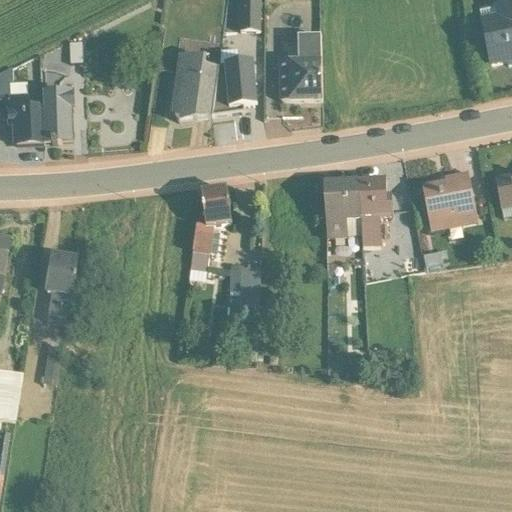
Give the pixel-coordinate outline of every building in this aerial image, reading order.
[(240,4),(239,36),(259,36),(260,4),(240,4)] [(489,69),(507,66),(507,70),(511,68),(511,6),(493,10),(495,20),(480,23),(489,69)] [(279,67),(282,106),(322,106),(320,42),(298,42),(298,64),(287,64),(287,66),(279,67)] [(211,121),(243,117),(243,111),(253,110),(249,67),(239,68),(237,54),(221,55),(219,70),(218,73),(211,121)] [(176,125),(178,126),(181,125),(211,121),(218,73),(206,71),(207,63),(178,59),(170,121),(175,122),(176,125)] [(16,150),(43,148),(41,111),(30,111),(30,100),(28,99),(26,63),(0,75),(0,101),(4,101),(5,102),(8,102),(10,130),(15,130),(16,150)] [(41,114),(43,148),(52,148),(52,149),(56,149),(58,147),(72,147),(73,116),(75,116),(74,97),(43,98),(43,114),(41,114)] [(422,190),(430,237),(477,228),(468,177),(444,181),(444,185),(422,190)] [(502,223),(511,221),(511,179),(495,183),(502,223)] [(387,200),(386,184),(358,186),(362,253),(382,252),(381,237),(382,237),(381,223),(393,223),(391,200),(387,200)] [(323,188),(327,244),(347,243),(347,242),(361,241),(358,186),(323,188)] [(190,274),(206,276),(209,258),(210,258),(216,259),(219,233),(213,232),(231,229),(226,194),(201,197),(205,230),(196,230),(190,274)] [(446,256),(423,260),(425,271),(448,267),(446,256)] [(75,264),(49,260),(42,298),(48,299),(45,325),(65,328),(75,264)] [(253,307),(256,271),(249,271),(249,272),(230,273),(230,323),(249,323),(249,307),(253,307)] [(56,386),(63,350),(49,348),(42,383),(56,386)] [(0,375),(0,428),(18,430),(21,376),(0,375)]
